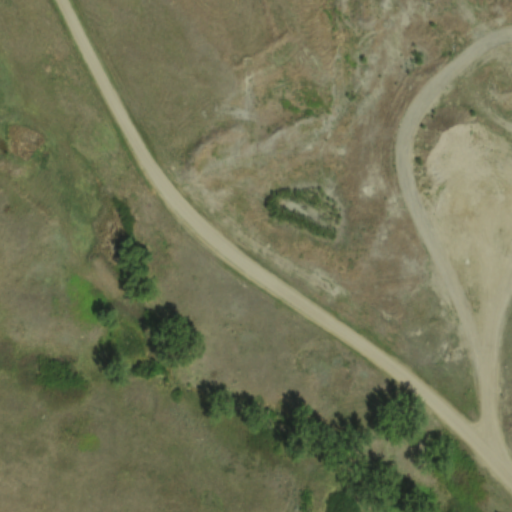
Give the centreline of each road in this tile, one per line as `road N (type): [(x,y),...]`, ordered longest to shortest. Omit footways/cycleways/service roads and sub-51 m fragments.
road 1 (residential): [(511,477),(436,400),(213,232),(148,154),(66,0)]
road 2 (track): [(490,452),(493,378),(511,330)]
